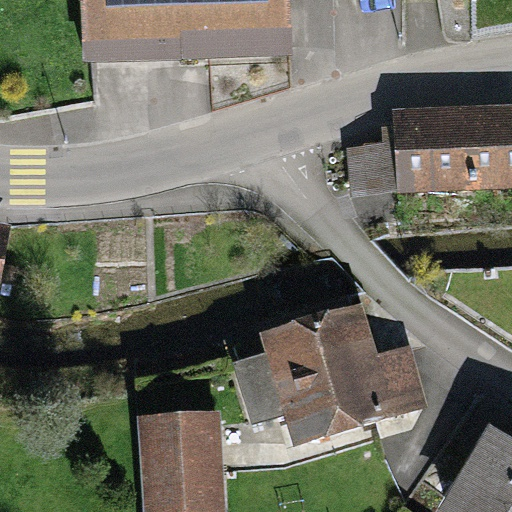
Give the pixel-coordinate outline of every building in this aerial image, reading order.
[(73,0),(73,57),(277,59),(277,0),(73,0)] [(511,115),(400,120),(403,191),(511,186),(511,115)] [(349,312),(263,339),(295,440),(416,401),(399,349),(365,360),(349,312)] [(217,511),(213,420),(141,423),(145,511),(217,511)] [(511,511),(511,455),(491,441),(443,511),(511,511)]
